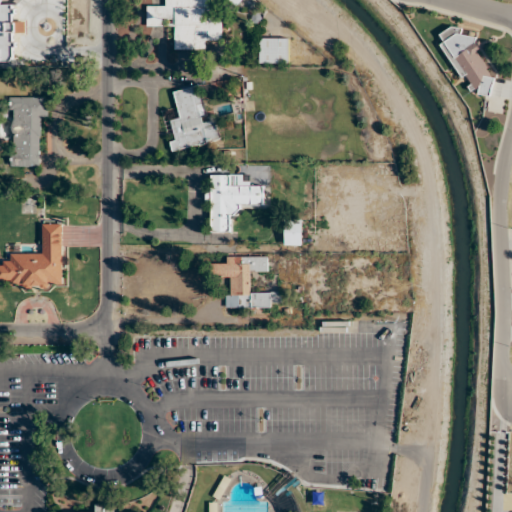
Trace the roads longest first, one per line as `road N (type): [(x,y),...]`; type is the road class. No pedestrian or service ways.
road 1 (residential): [(511,15),(498,186),(497,384),(511,396)]
road 2 (residential): [(107,306),(107,0)]
road 3 (residential): [(107,306),(103,320),(85,330),(0,329)]
